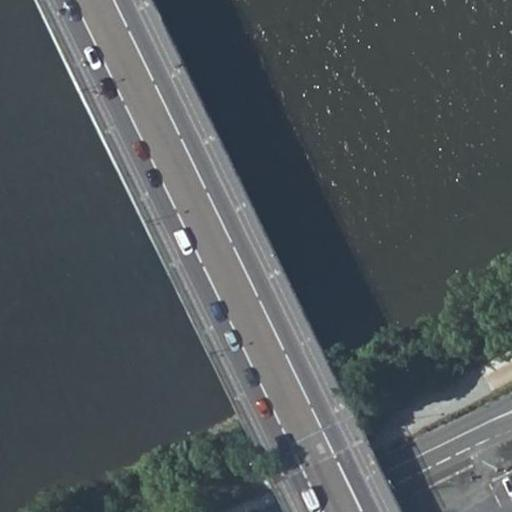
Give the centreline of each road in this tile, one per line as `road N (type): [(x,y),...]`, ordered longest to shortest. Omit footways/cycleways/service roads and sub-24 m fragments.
road 1 (primary): [(64,0),(313,511)]
road 2 (primary): [(373,511),(124,0)]
road 3 (secondary): [(307,511),(511,410)]
